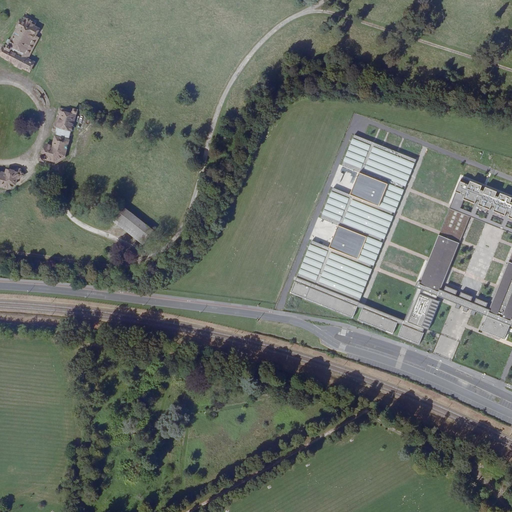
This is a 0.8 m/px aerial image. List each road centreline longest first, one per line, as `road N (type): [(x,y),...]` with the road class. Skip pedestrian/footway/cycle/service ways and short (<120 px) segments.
road 1 (residential): [(511,414),(304,325),(218,309)]
road 2 (residential): [(0,286),(218,309)]
road 3 (track): [(192,511),(367,412)]
